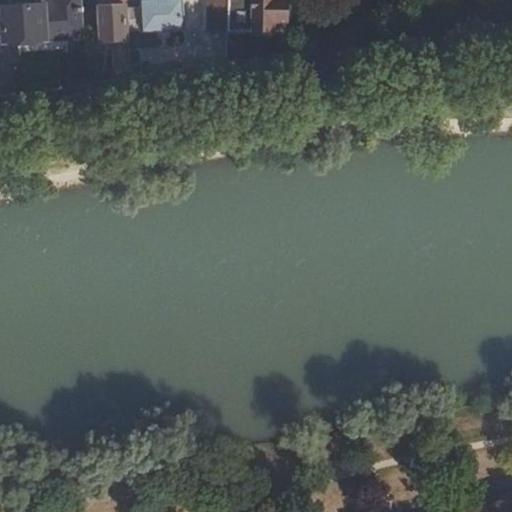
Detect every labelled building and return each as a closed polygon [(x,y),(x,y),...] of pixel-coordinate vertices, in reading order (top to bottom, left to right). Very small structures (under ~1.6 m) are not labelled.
[(84,35),(82,0),(28,0),(28,6),(20,6),(19,0),(3,0),(5,40),(84,35)] [(113,72),(131,71),(126,30),(124,11),(123,5),(125,0),(100,0),(103,40),(112,40),(113,72)] [(140,0),(125,0),(123,5),(124,11),(140,11),(140,0)] [(124,11),(126,30),(140,29),(141,34),(183,32),(181,0),(140,0),(140,11),(124,11)] [(209,0),(209,29),(229,30),(229,0),(209,0)] [(229,0),(229,30),(285,32),(285,0),(229,0)] [(322,50),(339,48),(339,13),(322,12),(322,50)]
